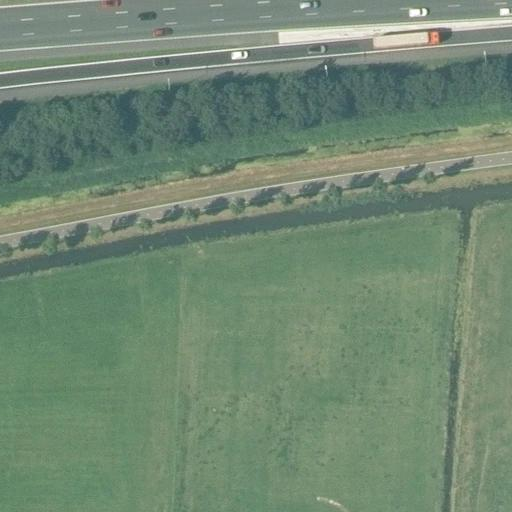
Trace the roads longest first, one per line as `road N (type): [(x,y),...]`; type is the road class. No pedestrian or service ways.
road 1 (motorway): [(0,82),(511,29)]
road 2 (motorway): [(0,30),(441,0)]
